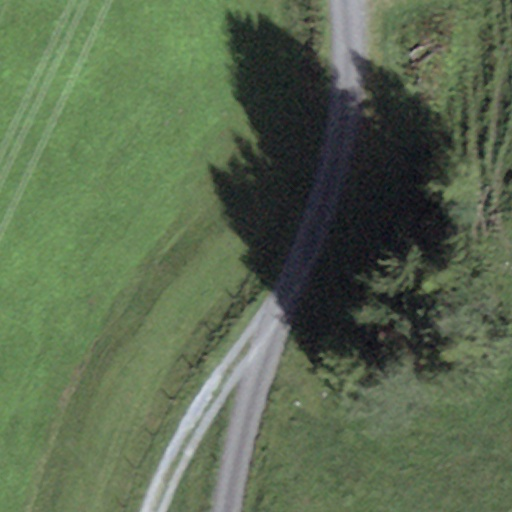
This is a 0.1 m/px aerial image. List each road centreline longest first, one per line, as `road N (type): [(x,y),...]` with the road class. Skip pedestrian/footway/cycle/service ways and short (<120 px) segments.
road 1 (unclassified): [(351,0),(360,75),(340,191),(274,335),(241,511)]
road 2 (track): [(164,511),(182,453),(274,335)]
